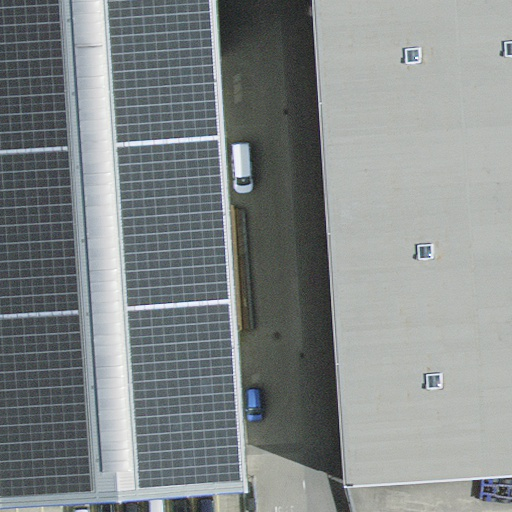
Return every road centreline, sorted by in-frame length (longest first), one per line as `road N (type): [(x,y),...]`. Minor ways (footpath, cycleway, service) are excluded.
road 1 (unknown): [(347,511),(298,54)]
road 2 (unknown): [(298,54),(511,38)]
